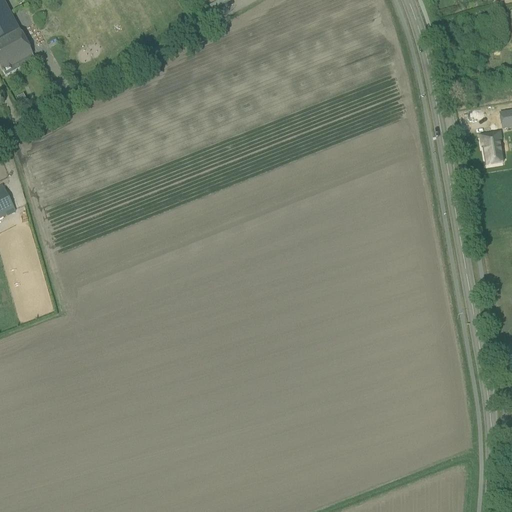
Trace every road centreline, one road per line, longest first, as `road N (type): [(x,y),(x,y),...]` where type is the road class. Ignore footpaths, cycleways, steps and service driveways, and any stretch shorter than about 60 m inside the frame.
road 1 (tertiary): [(488,511),(484,389),(428,64),(408,0)]
road 2 (unclassified): [(0,137),(251,0)]
